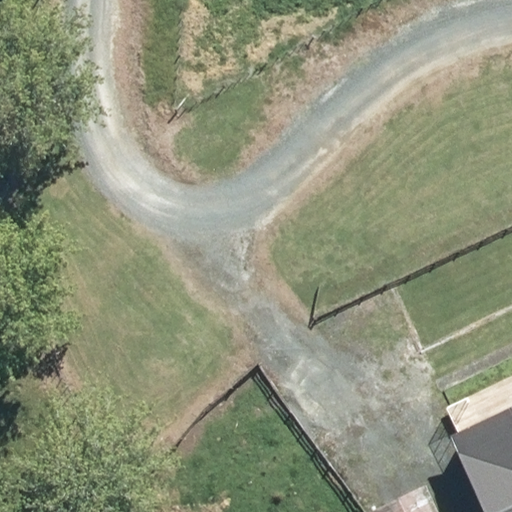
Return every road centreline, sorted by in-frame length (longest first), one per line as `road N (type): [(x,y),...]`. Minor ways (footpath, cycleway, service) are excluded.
road 1 (track): [(278,330),(202,230),(148,197),(118,98),(118,0)]
road 2 (track): [(202,230),(282,206),(394,76),(471,27),(511,19)]
